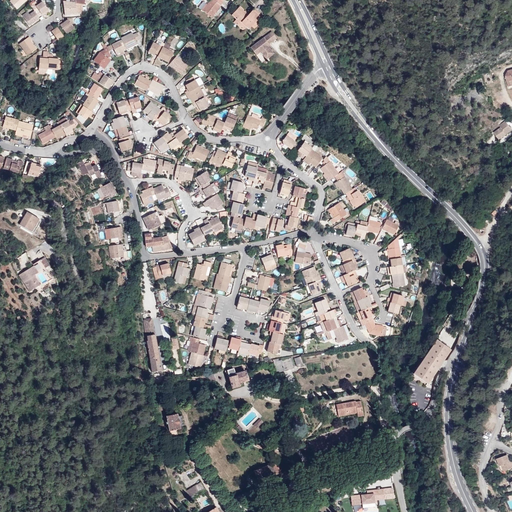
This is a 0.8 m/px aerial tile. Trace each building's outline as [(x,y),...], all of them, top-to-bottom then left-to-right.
[(8,0),(6,2),(12,9),(22,0),(8,0)] [(35,0),(28,7),(29,9),(33,14),(43,6),(38,0),(35,0)] [(61,9),(62,13),(64,13),(78,12),(77,2),(70,1),(70,0),(63,0),(64,9),(61,9)] [(221,0),(208,0),(203,8),(213,15),(222,3),(222,0),(221,0)] [(247,24),(249,27),(262,12),(255,5),(249,12),(241,5),(233,13),(237,17),(235,20),(244,28),(247,24)] [(33,14),(29,9),(26,13),(23,10),(17,14),(25,25),(35,16),(33,14)] [(58,25),(57,23),(53,25),(54,27),(49,31),(55,40),(72,28),(66,20),(58,25)] [(277,36),(272,29),(268,32),(273,39),(277,36)] [(273,39),(268,32),(264,36),(269,42),(273,39)] [(128,34),(117,40),(123,51),(128,48),(128,46),(133,44),(132,43),(136,41),(132,34),(129,36),(128,34)] [(27,39),(25,35),(14,43),(23,55),(32,48),(26,40),(27,39)] [(267,43),(269,42),(264,36),(252,45),(257,53),(261,49),(263,48),(269,55),(274,52),(270,46),(267,43)] [(123,51),(117,40),(107,45),(113,56),(118,53),(123,51)] [(151,54),(155,56),(159,48),(153,45),(149,43),(144,53),(150,56),(151,54)] [(155,56),(154,58),(159,61),(165,64),(170,54),(159,48),(155,56)] [(108,58),(104,49),(100,51),(100,53),(97,54),(91,63),(101,71),(107,62),(104,60),(108,58)] [(34,58),(34,69),(53,69),(53,59),(47,59),(47,56),(47,53),(43,52),(43,51),(38,51),(37,58),(34,58)] [(184,67),(173,57),(166,66),(177,75),(184,67)] [(94,84),(103,90),(109,82),(100,76),(98,79),(94,84)] [(131,86),(142,92),(143,91),(147,84),(144,82),(137,78),(135,77),(131,86)] [(185,90),(186,93),(196,87),(191,77),(184,81),(186,84),(183,86),(185,90)] [(155,96),(158,91),(160,88),(148,82),(147,84),(143,91),(155,96)] [(88,92),(91,86),(87,83),(83,89),(88,92)] [(88,93),(86,96),(93,101),(99,92),(91,86),(88,92),(88,93)] [(202,97),(197,86),(196,87),(186,93),(183,94),(185,98),(187,97),(190,104),(202,97)] [(82,102),(79,108),(88,113),(95,102),(93,101),(86,96),(82,102)] [(211,105),(206,96),(202,97),(206,108),(211,105)] [(202,97),(190,104),(192,107),(194,107),(196,106),(198,110),(198,111),(206,108),(202,97)] [(135,99),(124,102),(128,112),(128,114),(133,113),(132,110),(138,108),(135,99)] [(128,112),(124,102),(120,103),(120,102),(113,104),(116,114),(123,111),(124,114),(128,112)] [(143,119),(147,122),(155,114),(147,107),(141,114),(145,117),(143,119)] [(88,113),(79,108),(77,110),(74,115),(83,121),(86,117),(87,118),(89,114),(88,113)] [(150,121),(152,123),(153,121),(159,126),(166,118),(159,114),(157,116),(155,114),(150,121)] [(250,120),(243,117),(239,128),(247,131),(248,129),(252,130),(254,127),(257,128),(260,122),(257,120),(256,122),(250,120)] [(15,123),(16,121),(2,118),(0,125),(0,126),(0,128),(13,132),(15,123)] [(118,118),(108,122),(109,125),(111,131),(113,131),(122,128),(118,118)] [(220,125),(218,130),(221,132),(223,128),(231,131),(233,122),(223,118),(220,125)] [(204,128),(204,127),(206,120),(202,119),(202,122),(199,121),(198,125),(200,126),(200,127),(204,128)] [(209,132),(216,134),(218,130),(220,125),(206,120),(204,127),(210,129),(209,132)] [(57,127),(62,136),(66,134),(67,135),(70,134),(68,130),(73,128),(69,121),(65,124),(64,123),(57,127)] [(13,132),(13,133),(27,137),(30,126),(15,123),(13,132)] [(52,139),(53,141),(62,136),(57,127),(53,129),(48,131),(52,139)] [(125,136),(122,128),(113,131),(114,137),(115,140),(125,136)] [(40,145),(52,139),(48,131),(47,130),(43,132),(35,136),(40,145)] [(172,133),(169,135),(170,137),(175,144),(184,137),(179,131),(173,135),(172,133)] [(486,149),(490,148),(489,145),(500,141),(497,131),(489,133),(490,137),(482,140),(486,149)] [(164,135),(159,139),(165,147),(167,151),(176,145),(175,144),(170,137),(168,139),(166,137),(164,135)] [(287,151),(292,144),(291,142),(292,141),(286,136),(280,142),(281,146),(287,151)] [(125,138),(114,141),(116,145),(114,146),(116,151),(117,155),(129,151),(125,138)] [(165,147),(159,139),(151,145),(157,154),(165,147)] [(307,150),(308,149),(300,143),(294,151),(299,155),(297,158),(300,160),(301,159),(307,150)] [(188,157),(201,162),(205,152),(193,147),(188,157)] [(312,168),(319,159),(307,150),(301,159),(309,164),(312,168)] [(208,162),(219,166),(224,155),(215,151),(212,157),(210,156),(208,162)] [(228,155),(225,153),(224,155),(219,166),(228,170),(232,160),(227,158),(228,155)] [(15,163),(3,160),(0,170),(16,175),(19,164),(15,163)] [(155,164),(154,171),(159,173),(159,171),(164,172),(163,173),(168,175),(169,174),(170,166),(165,165),(160,163),(160,162),(154,160),(153,164),(155,164)] [(317,169),(326,181),(332,177),(335,174),(326,162),(317,169)] [(24,163),(21,174),(36,178),(38,167),(24,163)] [(127,173),(137,175),(138,166),(129,164),(127,173)] [(152,166),(139,164),(138,166),(137,175),(150,177),(152,166)] [(81,166),(75,169),(79,177),(85,174),(87,177),(91,175),(93,180),(98,177),(93,166),(92,166),(88,168),(87,165),(82,168),(81,166)] [(254,169),(245,166),(242,177),(245,178),(247,179),(247,180),(250,181),(253,171),(254,169)] [(189,171),(173,167),(171,178),(174,179),(181,180),(187,181),(189,171)] [(351,188),(360,182),(355,178),(355,176),(344,167),(338,172),(350,188),(351,188)] [(250,181),(250,183),(255,184),(256,180),(258,181),(258,183),(261,184),(263,175),(263,174),(253,171),(250,181)] [(350,188),(338,172),(335,174),(332,177),(335,181),(333,182),(336,186),(338,189),(342,194),(343,193),(350,188)] [(261,184),(260,187),(267,189),(268,185),(270,177),(263,175),(261,184)] [(196,193),(205,187),(203,184),(205,183),(201,176),(191,182),(195,189),(193,190),(196,193)] [(230,181),(227,191),(230,192),(238,194),(240,190),(239,189),(240,184),(230,181)] [(104,186),(97,189),(101,198),(105,196),(106,199),(113,195),(110,191),(107,184),(104,186)] [(285,197),(288,186),(280,184),(279,184),(277,193),(280,194),(280,196),(285,197)] [(212,194),(207,186),(205,187),(196,193),(198,197),(201,195),(204,199),(212,194)] [(288,196),(289,196),(292,197),(296,199),(298,193),(300,194),(301,194),(303,188),(291,186),(288,196)] [(153,198),(155,202),(167,197),(164,191),(161,192),(159,188),(151,191),(153,198)] [(353,191),(351,188),(350,188),(343,193),(347,201),(350,206),(353,204),(355,206),(363,202),(358,194),(357,195),(354,190),(353,191)] [(151,191),(150,190),(141,194),(142,195),(137,197),(142,208),(151,204),(149,199),(153,198),(151,191)] [(237,203),(239,195),(238,194),(230,192),(228,200),(237,203)] [(219,206),(213,196),(200,204),(204,208),(205,207),(206,209),(209,213),(212,211),(217,207),(219,206)] [(298,209),(300,200),(299,199),(296,199),(292,197),(291,203),(288,202),(287,206),(295,208),(298,209)] [(238,216),(240,206),(230,203),(227,213),(234,215),(238,216)] [(345,214),(337,203),(328,208),(333,216),(331,218),(327,220),(330,223),(345,214)] [(103,206),(105,213),(105,216),(117,214),(114,204),(103,206)] [(287,206),(285,206),(282,216),(287,217),(293,218),(295,208),(287,206)] [(234,215),(227,213),(226,217),(230,218),(227,228),(232,229),(239,231),(239,230),(240,227),(242,221),(233,219),(234,215)] [(36,220),(24,214),(16,226),(29,233),(36,220)] [(151,214),(140,219),(146,231),(164,225),(160,217),(153,219),(151,214)] [(249,220),(243,218),(242,221),(240,227),(245,229),(251,230),(251,227),(254,216),(250,215),(249,220)] [(264,219),(254,216),(251,227),(261,229),(264,219)] [(273,217),(270,229),(279,231),(282,220),(273,217)] [(293,218),(287,217),(285,227),(293,228),(296,219),(293,218)] [(205,224),(210,234),(211,234),(219,230),(220,229),(214,219),(205,224)] [(396,226),(384,219),(379,228),(392,235),(396,226)] [(205,224),(204,222),(201,224),(203,228),(198,231),(202,238),(210,234),(205,224)] [(364,226),(363,232),(374,235),(376,225),(365,222),(365,224),(364,226)] [(357,238),(361,239),(363,232),(364,226),(355,224),(354,226),(353,232),(358,233),(358,236),(357,238)] [(343,234),(352,236),(352,235),(353,232),(354,226),(345,225),(343,234)] [(114,241),(118,240),(117,229),(106,230),(107,240),(114,239),(114,241)] [(191,247),(202,242),(197,231),(191,234),(185,237),(191,247)] [(143,233),(145,247),(149,248),(150,253),(169,250),(165,244),(159,245),(158,240),(149,241),(147,233),(143,233)] [(398,257),(394,238),(385,246),(386,249),(387,259),(398,257)] [(119,251),(119,245),(105,248),(107,259),(120,257),(119,251)] [(284,254),(284,255),(289,254),(288,252),(289,252),(288,245),(284,246),(284,248),(281,249),(280,247),(280,245),(272,247),(274,256),(284,254)] [(338,252),(336,252),(340,261),(342,260),(343,263),(349,261),(351,260),(350,256),(348,257),(345,249),(338,252)] [(292,263),(300,265),(300,262),(307,263),(309,256),(294,252),(292,263)] [(265,255),(258,258),(264,272),(274,268),(268,253),(265,254),(265,255)] [(399,265),(398,257),(387,259),(388,267),(399,265)] [(41,259),(36,262),(42,270),(46,267),(41,259)] [(343,263),(340,265),(344,273),(352,270),(350,265),(349,261),(343,263)] [(160,275),(167,274),(169,273),(166,264),(157,266),(154,266),(157,279),(161,279),(160,275)] [(220,264),(217,275),(227,278),(230,266),(220,264)] [(191,278),(201,281),(205,267),(195,265),(191,278)] [(401,273),(400,266),(400,265),(399,265),(388,267),(387,267),(389,274),(390,274),(401,273)] [(171,282),(180,284),(182,276),(185,277),(187,269),(175,267),(171,282)] [(30,268),(16,277),(26,292),(36,286),(30,276),(34,274),(30,268)] [(317,281),(318,280),(316,276),(314,277),(312,272),(310,268),(299,272),(305,286),(314,282),(317,281)] [(344,273),(340,275),(345,286),(354,282),(351,275),(354,274),(352,270),(344,273)] [(401,273),(390,274),(391,284),(392,287),(403,286),(401,273)] [(229,282),(230,279),(227,278),(217,275),(216,275),(212,289),(225,293),(227,281),(229,282)] [(260,291),(264,292),(267,279),(257,276),(254,290),(260,291)] [(314,282),(305,286),(309,295),(318,292),(316,288),(315,286),(317,285),(318,285),(317,281),(314,282)] [(354,301),(366,296),(364,291),(360,292),(358,288),(350,292),(354,301)] [(397,305),(403,306),(404,303),(400,301),(401,297),(390,294),(388,302),(397,305)] [(207,310),(210,298),(206,297),(198,295),(197,300),(196,303),(195,307),(196,307),(205,309),(207,310)] [(367,307),(368,306),(365,300),(368,299),(366,296),(354,301),(358,311),(365,308),(367,307)] [(244,310),(247,299),(237,297),(235,302),(234,308),(244,310)] [(257,302),(247,299),(244,310),(244,313),(248,314),(248,311),(254,313),(255,310),(257,302)] [(267,301),(258,299),(257,302),(255,310),(264,312),(267,301)] [(314,317),(322,314),(328,311),(327,307),(325,308),(324,305),(322,299),(312,303),(315,312),(312,313),(314,317)] [(388,302),(384,301),(383,306),(386,306),(385,311),(394,313),(397,305),(388,302)] [(204,320),(206,320),(208,315),(204,314),(205,309),(196,307),(193,317),(204,320)] [(363,324),(370,321),(368,317),(369,316),(368,314),(365,308),(358,311),(357,312),(363,324)] [(332,318),(334,317),(332,314),(331,310),(328,311),(322,314),(325,321),(332,318)] [(281,324),(282,324),(283,320),(285,314),(274,311),(273,318),(271,317),(270,322),(281,324)] [(358,326),(363,324),(357,312),(352,314),(358,326)] [(193,317),(192,317),(190,327),(193,328),(199,329),(201,323),(203,324),(204,320),(193,317)] [(325,333),(332,330),(336,328),(334,321),(332,318),(325,321),(320,323),(325,333)] [(143,321),(145,337),(152,336),(150,320),(143,321)] [(373,327),(370,321),(363,324),(367,333),(379,336),(381,326),(373,324),(373,327)] [(267,332),(270,332),(278,334),(281,324),(270,322),(267,332)] [(346,339),(341,326),(340,327),(336,328),(332,330),(337,343),(346,339)] [(202,335),(203,330),(202,330),(199,329),(193,328),(192,331),(191,336),(203,339),(204,336),(202,335)] [(335,338),(332,330),(325,333),(323,333),(326,341),(335,338)] [(269,343),(279,346),(282,336),(278,334),(270,332),(269,336),(271,336),(269,343)] [(158,372),(153,336),(145,337),(146,344),(149,373),(158,372)] [(187,353),(189,354),(200,356),(203,346),(196,344),(196,340),(189,338),(188,342),(190,343),(187,353)] [(224,351),(226,341),(216,338),(214,346),(214,349),(224,351)] [(236,350),(239,340),(229,338),(226,348),(236,350)] [(246,355),(247,353),(248,346),(243,344),(244,341),(239,340),(236,350),(236,352),(246,355)] [(447,350),(433,340),(410,375),(424,384),(447,350)] [(170,350),(179,349),(178,341),(169,343),(170,350)] [(279,350),(280,346),(279,346),(269,343),(268,343),(266,352),(276,355),(277,349),(279,350)] [(260,353),(261,346),(260,346),(258,345),(257,347),(249,344),(248,346),(247,353),(255,355),(256,352),(260,353)] [(199,368),(202,357),(200,356),(189,354),(186,365),(199,368)] [(283,363),(286,370),(294,368),(291,360),(283,363)] [(232,367),(225,368),(228,376),(234,375),(234,373),(232,367)] [(234,375),(228,376),(231,386),(237,384),(236,381),(246,379),(244,370),(234,373),(234,375)] [(358,414),(364,413),(361,398),(336,404),(339,415),(357,411),(358,414)] [(171,434),(176,433),(175,428),(179,427),(178,426),(180,425),(183,425),(180,413),(176,413),(176,412),(165,414),(168,428),(169,428),(171,434)] [(257,420),(250,427),(253,430),(260,423),(257,420)] [(428,435),(435,434),(435,430),(436,429),(436,426),(434,427),(434,424),(430,425),(430,428),(427,428),(428,435)] [(496,458),(501,471),(511,466),(511,459),(508,461),(507,457),(506,454),(496,458)] [(253,471),(259,484),(266,481),(264,476),(273,471),(270,464),(253,471)] [(199,484),(183,492),(187,499),(203,491),(199,484)] [(367,496),(348,497),(348,507),(361,506),(375,506),(375,501),(381,501),(381,491),(367,491),(367,496)]
